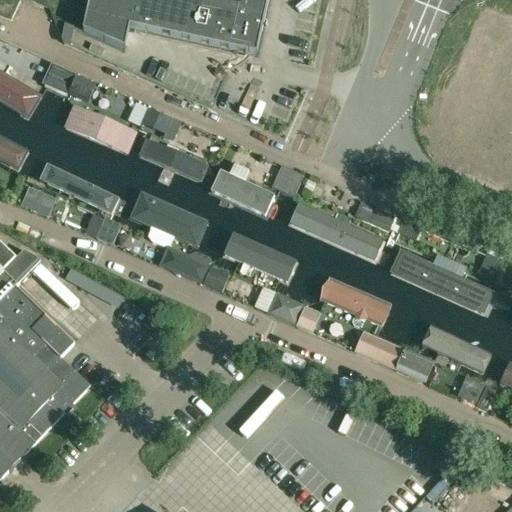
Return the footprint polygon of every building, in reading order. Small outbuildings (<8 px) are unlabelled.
[(90,0),(83,33),(125,51),(130,28),(257,55),(269,0),(90,0)] [(511,133),(511,19),(509,18),(503,17),(498,17),(492,17),(487,18),(482,20),(477,23),(473,26),(469,30),(466,35),(463,40),(441,93),(441,96),(441,100),(442,104),(444,107),(446,109),(449,111),(460,116),(463,109),(511,133)] [(51,69),(45,86),(88,105),(97,85),(76,76),(75,79),(51,69)] [(0,105),(29,121),(42,96),(0,73),(0,105)] [(125,159),(136,136),(73,108),(63,131),(125,159)] [(140,130),(164,140),(165,137),(172,140),(179,124),(172,121),(173,120),(149,110),(140,130)] [(0,159),(18,169),(26,153),(0,138),(0,159)] [(197,187),(207,167),(146,140),(137,161),(197,187)] [(114,195),(94,187),(49,166),(41,185),(106,214),(114,195)] [(283,169),(275,186),(278,187),(277,189),(296,197),(304,179),(283,169)] [(269,221),(278,201),(217,174),(208,195),(269,221)] [(140,201),(131,221),(193,248),(201,227),(140,201)] [(371,266),(381,243),(301,209),(291,232),(371,266)] [(372,220),(391,229),(396,219),(376,210),(372,220)] [(96,241),(112,248),(121,227),(105,220),(96,241)] [(402,225),(398,233),(410,239),(414,230),(402,225)] [(233,239),(224,258),(287,284),(295,265),(233,239)] [(36,446),(90,388),(60,360),(74,345),(16,289),(20,285),(40,264),(35,259),(23,254),(17,261),(0,244),(0,483),(6,477),(23,460),(36,446)] [(159,268),(201,287),(210,267),(168,248),(159,268)] [(409,262),(401,283),(479,315),(488,295),(409,262)] [(203,286),(223,295),(230,277),(211,268),(203,286)] [(324,292),(320,301),(381,328),(390,309),(329,283),(324,292)] [(267,316),(292,327),(301,306),(276,295),(267,316)] [(292,327),(312,336),(321,316),(305,309),(305,307),(301,306),(292,327)] [(433,329),(422,352),(478,377),(488,354),(433,329)] [(354,355),(390,370),(399,349),(363,334),(354,355)] [(390,370),(426,385),(435,365),(399,349),(390,370)] [(511,367),(503,387),(511,391),(511,367)] [(458,399),(476,406),(484,387),(466,379),(458,399)] [(486,389),(477,408),(487,412),(496,393),(486,389)] [(459,464),(426,498),(433,506),(467,471),(459,464)]
